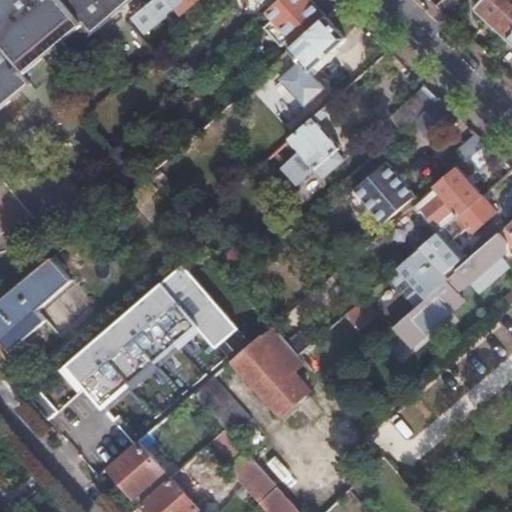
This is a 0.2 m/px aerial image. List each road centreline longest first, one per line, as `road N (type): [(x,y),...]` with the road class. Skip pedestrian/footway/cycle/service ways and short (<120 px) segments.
road 1 (residential): [(511,121),(385,0)]
road 2 (residential): [(2,392),(104,511)]
